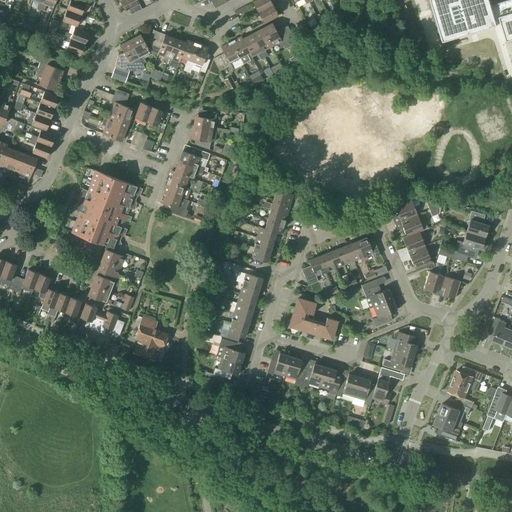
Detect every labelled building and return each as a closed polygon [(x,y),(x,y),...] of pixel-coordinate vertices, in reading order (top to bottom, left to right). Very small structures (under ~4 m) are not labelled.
[(40,10),(44,0),(32,0),(32,1),(39,3),(37,9),(40,10)] [(44,0),(40,10),(44,11),(46,6),(53,8),(56,0),(44,0)] [(87,17),(88,14),(82,11),(85,4),(86,0),(70,0),(66,10),(87,17)] [(119,0),(125,11),(138,4),(136,0),(119,0)] [(225,0),(217,0),(212,3),(215,9),(227,2),(225,0)] [(258,13),(272,5),(268,0),(256,0),(252,2),(258,13)] [(487,0),(430,0),(442,40),(500,23),(504,39),(511,36),(511,0),(507,0),(489,6),(487,0)] [(242,13),(249,10),(246,5),(234,12),(236,15),(242,12),(242,13)] [(264,23),(278,16),(272,5),(258,13),(264,23)] [(85,22),(87,17),(66,10),(62,21),(77,26),(82,28),(84,23),(85,22)] [(320,23),(325,21),(321,13),(316,16),(320,23)] [(31,34),(35,25),(24,21),(21,30),(31,34)] [(272,24),(261,29),(271,47),(278,44),(280,46),(282,44),(285,49),(296,43),(293,39),(291,35),(287,26),(276,32),(272,24)] [(42,38),(45,29),(35,25),(31,34),(42,38)] [(85,44),(89,33),(74,28),(72,35),(66,33),(64,37),(85,44)] [(265,51),(271,47),(261,29),(251,35),(264,58),(268,56),(265,51)] [(154,46),(159,33),(153,31),(148,44),(154,46)] [(175,39),(164,35),(159,33),(154,46),(159,48),(157,54),(164,57),(162,63),(165,64),(175,39)] [(146,62),(143,56),(149,53),(140,35),(130,40),(142,64),(146,62)] [(261,59),(264,58),(251,35),(242,40),(251,57),(251,58),(252,58),(258,54),(261,59)] [(80,56),(85,44),(64,37),(63,41),(69,43),(66,50),(80,56)] [(248,59),(251,57),(242,40),(240,37),(231,42),(243,64),(245,68),(251,65),(249,61),(248,59)] [(186,43),(185,43),(175,39),(165,64),(169,65),(171,60),(178,62),(180,58),(186,43)] [(139,66),(142,64),(130,40),(120,45),(123,52),(118,55),(114,67),(115,67),(114,70),(125,74),(126,71),(127,71),(129,63),(136,60),(139,66)] [(187,72),(197,45),(186,41),(185,43),(186,43),(180,58),(187,60),(183,71),(187,72)] [(233,70),(243,64),(231,42),(221,48),(224,53),(218,56),(225,69),(231,66),(233,70)] [(207,48),(197,45),(187,72),(190,73),(193,65),(200,68),(199,71),(205,73),(210,60),(204,58),(207,48)] [(304,58),(300,50),(297,49),(294,51),(296,55),(299,61),(304,58)] [(8,53),(6,58),(13,61),(15,55),(8,53)] [(219,71),(225,69),(218,56),(213,59),(219,71)] [(59,80),(63,70),(59,69),(62,62),(47,57),(45,62),(40,61),(38,68),(32,66),(30,70),(59,80)] [(10,73),(13,64),(4,60),(0,69),(10,73)] [(36,72),(35,76),(41,78),(38,85),(55,91),(59,80),(36,72)] [(171,82),(173,76),(163,73),(161,79),(171,82)] [(252,80),(255,85),(263,80),(261,75),(252,80)] [(228,88),(237,88),(231,76),(223,80),(228,88)] [(17,86),(19,82),(10,78),(8,83),(17,86)] [(337,169),(337,171),(385,164),(382,148),(384,146),(382,130),(376,131),(372,125),(375,123),(372,102),(362,103),(360,90),(338,94),(336,91),(329,96),(327,96),(328,104),(334,104),(333,98),(338,97),(339,100),(343,106),(344,113),(339,116),(340,124),(334,128),(328,129),(329,133),(323,136),(325,148),(323,149),(327,170),(337,169)] [(54,108),(59,97),(44,92),(40,103),(54,108)] [(110,113),(129,120),(133,110),(124,107),(127,100),(113,95),(107,93),(104,99),(114,103),(110,113)] [(479,154),(507,145),(499,122),(490,125),(480,97),(469,101),(467,96),(448,103),(450,110),(445,112),(448,120),(438,124),(443,139),(429,144),(426,135),(413,140),(425,176),(435,172),(437,177),(481,162),(479,154)] [(0,102),(0,124),(3,125),(13,100),(9,98),(7,105),(0,102)] [(50,119),(54,108),(40,103),(36,114),(50,119)] [(146,121),(151,107),(140,103),(134,117),(146,121)] [(157,126),(162,112),(151,107),(146,121),(157,126)] [(216,113),(199,109),(197,117),(194,117),(193,128),(216,132),(219,132),(229,134),(230,133),(237,134),(238,128),(231,127),(230,130),(214,127),(215,120),(216,113)] [(32,125),(46,130),(50,119),(36,114),(32,112),(27,123),(32,125)] [(125,131),(129,120),(110,113),(107,120),(104,118),(102,122),(125,131)] [(22,131),(24,124),(19,122),(16,129),(22,131)] [(121,141),(125,131),(102,122),(101,125),(105,127),(102,134),(121,141)] [(215,141),(216,135),(216,132),(193,128),(191,139),(196,140),(195,144),(201,146),(209,149),(210,142),(211,142),(211,140),(215,141)] [(51,147),(55,136),(40,130),(38,137),(32,135),(30,139),(51,147)] [(136,147),(141,133),(135,131),(130,144),(136,147)] [(142,149),(147,136),(141,133),(136,147),(142,149)] [(47,158),(51,147),(30,139),(28,143),(35,145),(32,153),(47,158)] [(148,149),(154,151),(157,143),(151,141),(148,149)] [(209,154),(194,148),(187,145),(184,152),(182,151),(178,162),(203,171),(205,167),(198,165),(201,158),(207,161),(209,154)] [(6,176),(16,151),(6,147),(0,161),(0,167),(5,169),(3,175),(6,176)] [(19,174),(26,155),(16,151),(6,176),(10,177),(12,172),(19,174)] [(26,155),(19,174),(26,177),(24,182),(27,184),(31,174),(40,177),(43,171),(33,168),(37,159),(26,155)] [(202,174),(203,171),(178,162),(174,172),(188,177),(193,179),(196,172),(202,174)] [(139,196),(142,189),(95,171),(90,184),(92,184),(89,192),(82,189),(79,196),(81,198),(79,203),(76,204),(74,210),(81,213),(78,220),(76,220),(71,232),(105,246),(104,250),(105,250),(112,253),(114,249),(118,251),(121,244),(119,241),(121,237),(124,236),(127,229),(122,228),(125,220),(129,222),(131,217),(127,215),(129,209),(134,210),(136,204),(135,201),(136,197),(139,196)] [(174,172),(171,171),(167,182),(184,188),(188,177),(174,172)] [(218,188),(221,178),(216,176),(213,186),(218,188)] [(193,179),(189,188),(199,192),(201,186),(198,185),(199,181),(193,179)] [(184,188),(167,182),(164,192),(187,200),(188,196),(190,190),(184,188)] [(289,205),(292,195),(276,191),(273,201),(289,205)] [(164,192),(160,202),(163,203),(161,209),(184,218),(187,210),(185,209),(188,201),(187,200),(164,192)] [(207,207),(210,197),(205,195),(201,204),(207,207)] [(400,222),(417,215),(411,200),(394,207),(400,222)] [(249,209),(251,204),(244,201),(241,210),(246,212),(248,208),(249,209)] [(286,215),(289,205),(273,201),(270,210),(286,215)] [(429,210),(439,206),(437,203),(430,201),(426,203),(429,210)] [(432,217),(439,214),(440,209),(439,206),(429,210),(432,217)] [(241,210),(237,220),(243,222),(246,212),(241,210)] [(283,225),(286,215),(270,210),(267,220),(262,218),(262,219),(283,225)] [(483,221),(485,215),(471,211),(469,220),(470,220),(466,232),(484,237),(488,226),(476,222),(477,219),(483,221)] [(418,231),(418,232),(422,230),(417,215),(400,222),(405,236),(418,231)] [(280,235),(283,225),(262,219),(259,228),(280,235)] [(280,235),(259,228),(256,238),(272,243),(275,234),(280,235)] [(406,248),(408,253),(424,246),(422,241),(426,240),(422,230),(418,232),(418,231),(405,236),(402,237),(406,248)] [(481,249),(484,237),(466,232),(463,242),(457,241),(454,252),(451,252),(449,257),(465,262),(467,257),(474,259),(477,248),(481,249)] [(269,253),(272,243),(256,238),(253,248),(269,253)] [(366,238),(356,242),(363,258),(364,259),(366,259),(366,257),(372,254),(366,238)] [(356,242),(347,246),(353,261),(363,258),(356,242)] [(347,246),(338,249),(344,265),(353,261),(347,246)] [(424,246),(408,253),(414,268),(420,265),(421,269),(433,264),(433,262),(430,261),(424,246)] [(266,263),(269,253),(253,248),(250,258),(266,263)] [(449,257),(451,252),(440,248),(438,254),(449,257)] [(338,249),(329,253),(335,269),(344,265),(338,249)] [(124,257),(112,253),(105,250),(101,260),(120,268),(123,260),(127,262),(128,258),(130,259),(131,256),(126,253),(124,257)] [(329,253),(319,257),(325,272),(335,269),(329,253)] [(311,265),(301,269),(308,285),(318,281),(316,276),(325,272),(319,257),(309,261),(311,265)] [(118,274),(120,268),(101,260),(97,271),(116,278),(120,279),(121,276),(118,274)] [(19,277),(13,275),(16,266),(5,261),(0,275),(0,282),(8,285),(7,288),(14,291),(19,277)] [(371,279),(385,274),(384,274),(388,272),(385,266),(373,270),(374,272),(369,274),(371,279)] [(34,289),(39,274),(28,270),(24,280),(19,277),(14,291),(20,293),(21,288),(32,292),(33,288),(34,289)] [(438,296),(444,277),(429,272),(423,289),(433,292),(432,294),(438,296)] [(469,281),(472,274),(465,272),(462,279),(469,281)] [(51,278),(39,274),(34,289),(40,291),(38,297),(44,299),(47,293),(45,292),(51,278)] [(258,289),(261,279),(245,274),(242,284),(258,289)] [(91,285),(111,293),(113,286),(117,287),(119,283),(115,282),(95,275),(91,285)] [(454,299),(459,282),(444,277),(438,296),(444,298),(445,296),(454,299)] [(373,308),(391,300),(387,290),(381,292),(376,279),(361,285),(366,298),(365,298),(369,309),(373,308)] [(255,299),(258,289),(242,284),(239,294),(255,299)] [(108,299),(111,293),(91,285),(87,296),(107,304),(107,303),(110,304),(112,301),(108,299)] [(38,314),(45,317),(45,318),(49,320),(59,294),(48,290),(38,314)] [(65,312),(70,298),(59,294),(49,320),(48,321),(52,323),(55,317),(58,309),(65,312)] [(252,308),(255,299),(239,294),(236,303),(252,308)] [(72,324),(73,323),(81,302),(70,298),(65,312),(71,314),(68,322),(72,324)] [(128,311),(132,301),(125,298),(123,304),(116,301),(113,302),(112,305),(121,309),(128,311)] [(312,315),(316,304),(298,299),(289,326),(332,339),(337,321),(327,318),(325,322),(307,317),(308,313),(312,315)] [(391,300),(373,308),(377,317),(372,319),(375,327),(392,320),(389,312),(395,310),(391,300)] [(249,318),(252,308),(236,303),(233,313),(249,318)] [(95,312),(95,311),(96,308),(85,304),(80,318),(86,321),(84,326),(85,327),(83,332),(87,333),(89,328),(95,312)] [(40,309),(41,307),(36,305),(33,313),(38,315),(38,314),(40,309)] [(95,312),(89,328),(103,334),(106,328),(112,331),(115,337),(119,336),(124,322),(117,320),(118,316),(107,312),(106,315),(95,311),(95,312)] [(247,328),(249,318),(233,313),(230,323),(247,328)] [(161,352),(163,347),(167,334),(154,330),(157,322),(142,316),(139,324),(134,339),(139,340),(134,354),(155,361),(158,351),(161,352)] [(509,329),(504,327),(506,322),(495,317),(488,334),(494,336),(492,340),(503,345),(509,329)] [(244,338),(247,328),(230,323),(227,333),(225,338),(238,341),(239,336),(244,338)] [(59,326),(53,324),(50,332),(55,334),(59,326)] [(511,330),(509,329),(503,345),(511,348),(511,330)] [(416,346),(418,338),(400,333),(394,335),(393,338),(397,339),(393,351),(412,357),(415,346),(416,346)] [(91,346),(94,338),(87,335),(84,343),(91,346)] [(241,364),(244,352),(237,350),(239,344),(221,338),(219,345),(225,347),(222,358),(241,364)] [(409,367),(412,357),(393,351),(390,361),(384,359),(382,366),(400,371),(402,365),(409,367)] [(285,376),(290,357),(280,354),(277,361),(270,359),(266,374),(273,376),(274,373),(285,376)] [(300,367),(302,361),(290,357),(285,376),(295,379),(294,385),(300,387),(300,388),(306,369),(300,367)] [(238,374),(241,364),(222,358),(218,369),(214,368),(212,374),(230,380),(232,372),(238,374)] [(320,386),(325,368),(314,364),(312,371),(306,369),(300,388),(306,390),(308,383),(320,386)] [(483,374),(472,369),(463,366),(460,372),(456,370),(452,381),(469,388),(472,381),(479,384),(483,374)] [(376,381),(372,398),(382,401),(381,404),(387,405),(390,394),(385,392),(388,382),(390,376),(393,377),(395,371),(381,367),(377,379),(376,381)] [(325,368),(320,386),(330,389),(329,393),(327,398),(333,400),(334,401),(336,395),(335,395),(339,379),(333,377),(335,371),(325,368)] [(210,379),(213,372),(204,369),(202,376),(210,379)] [(346,381),(339,379),(335,395),(336,395),(341,397),(341,398),(352,402),(359,378),(349,375),(348,375),(346,381)] [(370,405),(372,398),(376,381),(370,379),(370,381),(369,381),(359,378),(352,402),(352,403),(362,407),(363,403),(370,405)] [(465,398),(469,388),(452,381),(448,392),(457,395),(454,401),(472,408),(474,402),(465,398)] [(266,398),(268,391),(261,389),(259,396),(266,398)] [(506,414),(511,399),(511,396),(502,393),(500,397),(494,395),(486,415),(487,416),(493,418),(494,419),(497,411),(506,414)] [(472,408),(454,401),(450,400),(447,406),(442,404),(438,414),(456,421),(458,416),(462,417),(463,412),(468,414),(471,408),(472,408)] [(462,424),(456,421),(438,414),(434,424),(443,428),(440,435),(456,441),(462,424)] [(363,427),(365,421),(348,416),(346,422),(363,427)] [(488,431),(493,418),(487,416),(482,429),(488,431)] [(234,510),(238,504),(231,499),(227,505),(234,510)]
